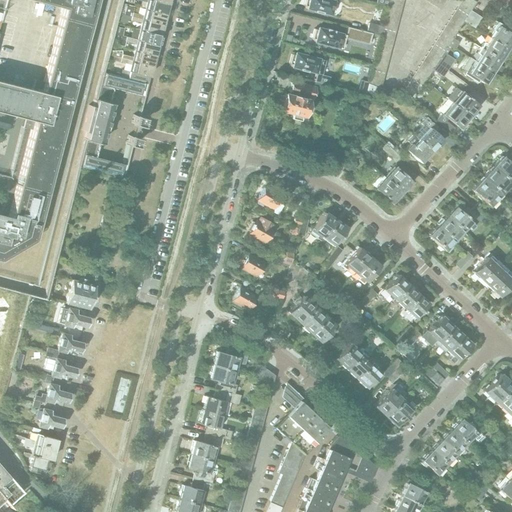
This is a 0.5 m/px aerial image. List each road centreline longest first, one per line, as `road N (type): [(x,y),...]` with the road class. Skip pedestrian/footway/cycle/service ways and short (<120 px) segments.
road 1 (unknown): [(240,0),(111,511)]
road 2 (residential): [(197,313),(263,343),(394,454)]
road 3 (residential): [(177,308),(128,511)]
road 4 (residential): [(146,511),(197,313)]
road 5 (residential): [(393,238),(326,185),(238,155)]
road 6 (residential): [(220,150),(177,308)]
road 7 (residential): [(197,313),(238,155)]
road 8 (residential): [(238,155),(279,0)]
road 9 (residential): [(394,454),(499,340)]
road 10 (residential): [(258,0),(220,150)]
road 11 (residential): [(393,238),(497,124)]
road 12 (residential): [(499,340),(393,238)]
